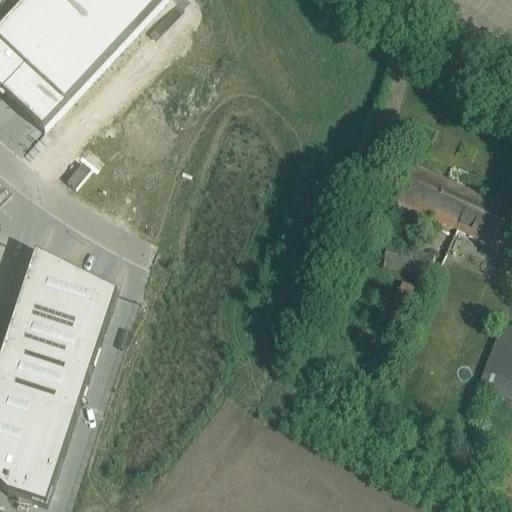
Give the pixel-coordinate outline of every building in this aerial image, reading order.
[(0,0),(0,19),(18,0),(0,0)] [(0,96),(3,99),(4,99),(44,136),(169,3),(166,0),(35,0),(0,38),(0,96)] [(160,12),(49,131),(99,178),(145,204),(209,60),(160,12)] [(511,213),(413,168),(404,186),(396,204),(506,254),(511,239),(511,213)] [(388,249),(382,272),(431,280),(436,257),(388,249)] [(36,257),(5,351),(91,380),(118,298),(36,257)] [(511,328),(504,326),(482,390),(511,400),(511,328)] [(5,351),(0,365),(0,391),(78,418),(91,380),(5,351)] [(0,391),(0,490),(8,498),(48,511),(78,418),(0,391)]
